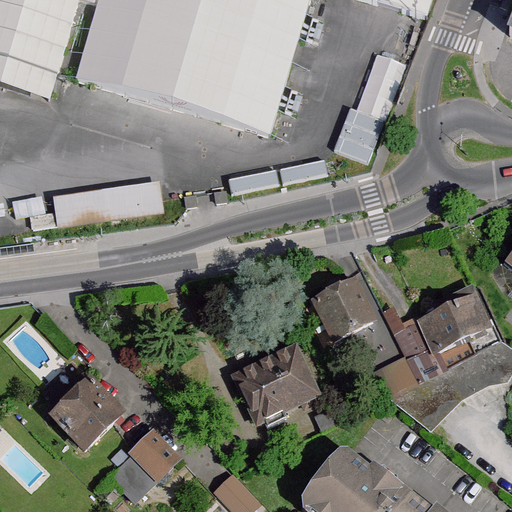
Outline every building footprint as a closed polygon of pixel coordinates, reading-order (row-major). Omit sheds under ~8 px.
[(97,7),(99,0),(0,0),(0,57),(59,74),(79,2),(97,7)] [(99,0),(97,7),(76,78),(271,137),(277,119),(283,99),(312,0),(99,0)] [(375,0),(428,15),(432,0),(375,0)] [(334,157),(365,169),(380,131),(349,119),(334,157)] [(282,172),(284,184),(327,175),(324,163),(282,172)] [(230,183),(232,195),(278,185),(276,173),(230,183)] [(160,184),(54,198),(56,219),(58,228),(164,214),(162,203),(160,184)] [(0,250),(0,259),(33,256),(32,247),(0,250)] [(373,323),(355,286),(317,304),(335,341),(373,323)] [(421,387),(503,345),(497,330),(490,333),(473,294),(437,310),(439,316),(425,322),(426,325),(404,335),(403,333),(396,336),(408,362),(421,387)] [(391,402),(432,433),(464,404),(492,389),(511,385),(511,383),(511,350),(503,345),(421,387),(391,402)] [(319,396),(296,351),(259,369),(263,376),(243,386),(262,425),(268,422),(271,428),(288,419),(284,413),(319,396)] [(421,387),(408,362),(372,380),(384,405),(391,402),(421,387)] [(243,386),(263,376),(259,369),(239,379),(243,386)] [(123,416),(91,383),(55,418),(87,450),(123,416)] [(181,461),(154,434),(112,477),(138,503),(181,461)] [(358,453),(326,491),(335,499),(338,495),(345,501),(336,511),(429,511),(414,499),(417,495),(407,486),(401,493),(385,480),(391,473),(382,467),(379,470),(358,453)] [(407,486),(391,473),(385,480),(401,493),(407,486)] [(238,480),(222,495),(239,511),(240,511),(255,497),(238,480)]
